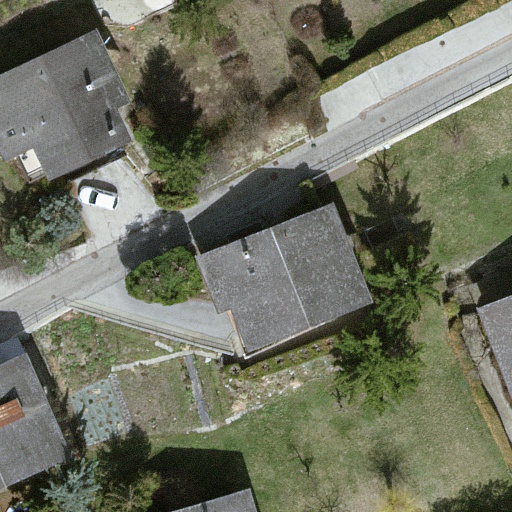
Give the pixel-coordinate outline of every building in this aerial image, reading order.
[(99,41),(0,82),(0,141),(31,192),(140,138),(99,41)] [(332,211),(199,263),(244,358),(373,310),(332,211)] [(511,293),(477,303),(511,396),(511,293)] [(24,365),(0,374),(0,490),(69,457),(24,365)] [(256,511),(252,492),(186,511),(256,511)]
